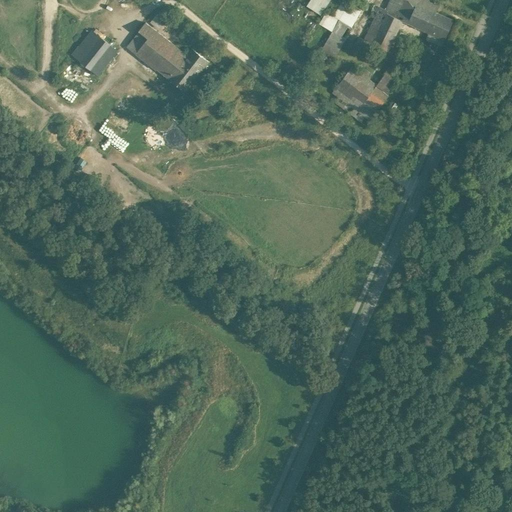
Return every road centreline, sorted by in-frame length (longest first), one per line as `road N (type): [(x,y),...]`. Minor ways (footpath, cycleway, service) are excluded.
road 1 (tertiary): [(417,194),(278,511)]
road 2 (residential): [(417,194),(171,0)]
road 3 (tertiary): [(505,0),(417,194)]
